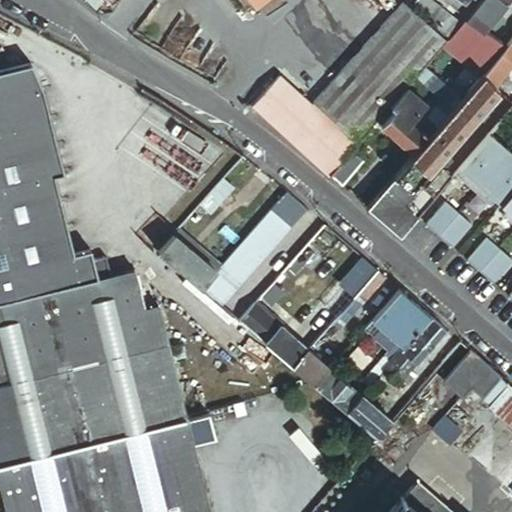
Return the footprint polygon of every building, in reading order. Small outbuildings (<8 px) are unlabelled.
[(325,80),(386,12),(372,0),(341,0),(295,52),(325,80)] [(403,0),(319,93),(312,101),(353,138),(446,36),(405,0),(403,0)] [(372,0),(386,12),(397,0),(372,0)] [(433,0),(414,0),(414,1),(439,26),(449,13),(433,0)] [(479,0),(465,17),(483,31),(485,28),(508,0),(479,0)] [(439,26),(449,36),(461,23),(449,13),(439,26)] [(483,70),(484,71),(501,51),(506,44),(485,28),(483,31),(465,17),(461,23),(449,36),(458,46),(467,35),(474,41),(482,46),(471,59),(482,71),(483,70)] [(451,87),(461,95),(482,71),(471,59),(458,46),(449,36),(425,64),(451,87)] [(511,36),(506,44),(501,51),(511,59),(511,36)] [(484,71),(494,82),(511,59),(501,51),(484,71)] [(0,305),(112,278),(107,259),(94,262),(91,252),(74,256),(54,176),(64,173),(43,89),(31,62),(0,69),(0,305)] [(310,103),(312,101),(319,93),(309,82),(306,85),(284,64),(277,73),(310,103)] [(451,87),(425,64),(417,74),(443,96),(451,87)] [(499,87),(494,82),(484,71),(483,70),(482,71),(461,95),(447,112),(437,124),(428,135),(413,151),(411,155),(428,169),(499,87)] [(251,101),(332,175),(353,149),(357,145),(310,103),(277,73),(251,101)] [(408,84),(392,104),(396,108),(410,120),(416,113),(427,100),(408,84)] [(437,103),(447,112),(461,95),(451,87),(443,96),(437,103)] [(427,115),(437,124),(447,112),(437,103),(427,115)] [(381,124),(413,151),(428,135),(417,126),(410,120),(396,108),(381,124)] [(416,113),(410,120),(417,126),(423,119),(416,113)] [(417,126),(428,135),(437,124),(427,115),(423,119),(417,126)] [(511,147),(491,130),(461,165),(467,170),(462,176),(492,202),(497,196),(508,206),(503,212),(511,219),(511,147)] [(332,175),(343,184),(364,159),(353,149),(332,175)] [(411,155),(400,167),(417,182),(418,181),(428,169),(411,155)] [(435,195),(455,173),(447,165),(427,189),(435,195)] [(417,182),(400,167),(394,174),(412,188),(417,182)] [(412,188),(394,174),(367,206),(384,221),(403,199),(412,188)] [(223,178),(213,189),(222,196),(231,185),(223,178)] [(401,235),(435,195),(427,189),(422,185),(407,203),(388,224),(401,235)] [(220,304),(306,207),(287,190),(221,265),(216,270),(201,287),(220,304)] [(403,199),(384,221),(388,224),(407,203),(403,199)] [(472,222),(446,199),(426,221),(452,244),(472,222)] [(174,232),(216,270),(221,265),(178,227),(174,232)] [(201,287),(216,270),(174,232),(158,250),(201,287)] [(511,259),(511,256),(487,234),(467,257),(493,280),(511,259)] [(367,281),(377,269),(365,258),(343,282),(356,293),(363,285),(367,281)] [(386,276),(377,269),(367,281),(371,285),(375,288),(386,276)] [(186,417),(186,415),(158,305),(144,309),(135,272),(112,278),(0,305),(0,344),(10,385),(0,387),(0,441),(12,438),(17,459),(186,417)] [(367,281),(363,285),(367,289),(371,285),(367,281)] [(356,293),(330,322),(339,330),(375,288),(371,285),(367,289),(363,285),(356,293)] [(397,340),(403,346),(430,315),(400,289),(373,320),(385,330),(397,340)] [(308,347),(255,301),(240,318),(293,364),(308,347)] [(409,368),(445,328),(430,315),(403,346),(401,349),(390,361),(383,369),(404,387),(416,373),(409,368)] [(373,320),(364,330),(376,340),(385,330),(373,320)] [(385,330),(376,340),(388,351),(397,340),(385,330)] [(401,349),(403,346),(397,340),(388,351),(384,355),(390,361),(401,349)] [(0,387),(10,385),(0,344),(0,387)] [(331,367),(308,347),(293,364),(316,384),(331,367)] [(482,394),(499,375),(470,349),(444,379),(463,396),(472,385),(482,394)] [(371,382),(383,369),(390,361),(384,355),(365,377),(371,382)] [(316,384),(346,410),(361,393),(331,367),(316,384)] [(508,382),(499,375),(482,394),(491,401),(508,382)] [(511,424),(511,385),(508,382),(491,401),(488,404),(511,424)] [(377,437),(392,420),(361,393),(346,410),(377,437)] [(210,511),(186,417),(17,459),(12,438),(0,441),(0,489),(5,511),(210,511)] [(402,496),(420,511),(453,511),(416,480),(402,496)] [(420,511),(402,496),(388,511),(420,511)]
